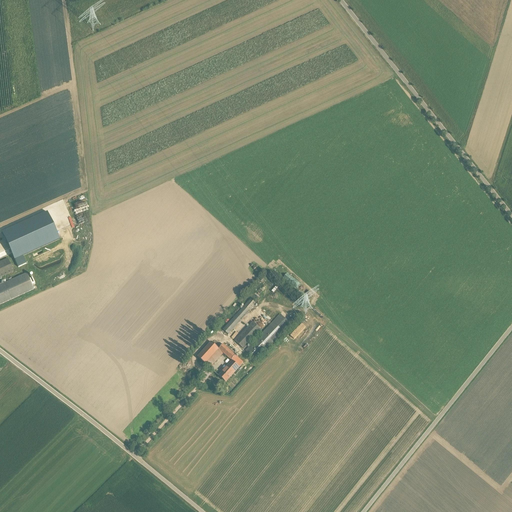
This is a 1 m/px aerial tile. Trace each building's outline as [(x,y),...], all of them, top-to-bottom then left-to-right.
[(3,232),(2,233),(14,260),(15,260),(18,268),(27,264),(23,256),(38,249),(60,240),(59,239),(47,212),(38,216),(19,225),(15,227),(3,232)] [(89,215),(78,218),(80,225),(90,223),(89,215)] [(0,277),(13,272),(16,270),(14,265),(11,266),(8,259),(0,262),(0,286),(1,285),(0,282),(0,277)] [(27,274),(1,285),(0,286),(0,305),(34,290),(27,274)] [(256,305),(250,300),(223,330),(228,335),(256,305)] [(256,361),(260,357),(274,342),(285,331),(288,328),(278,318),(275,321),(264,333),(249,348),(246,351),(256,361)] [(262,330),(252,322),(238,337),(235,341),(244,349),(247,346),(262,330)] [(222,352),(232,362),(219,376),(226,382),(243,363),(223,345),(217,350),(210,344),(198,358),(209,367),(222,352)] [(268,373),(277,364),(275,363),(266,372),(268,373)]
